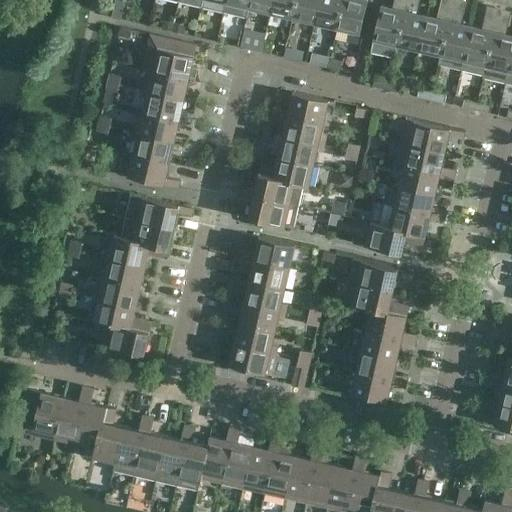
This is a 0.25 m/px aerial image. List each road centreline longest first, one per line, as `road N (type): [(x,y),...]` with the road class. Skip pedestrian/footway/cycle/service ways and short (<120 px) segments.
road 1 (residential): [(169,391),(246,66),(509,131),(484,232),(462,249),(450,295),(463,319),(432,448)]
road 2 (residential): [(432,448),(401,440),(386,421),(221,382),(192,394),(169,391)]
road 3 (residential): [(169,391),(40,365)]
